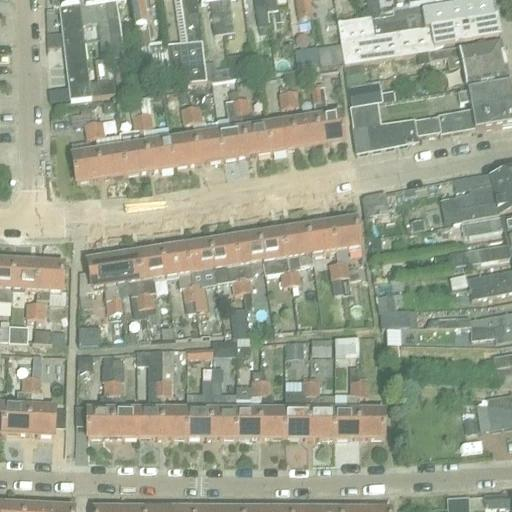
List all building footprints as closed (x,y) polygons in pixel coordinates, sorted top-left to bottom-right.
[(82,30),(78,0),(51,0),(53,9),(57,11),(59,11),(64,47),(84,44),(82,30)] [(110,32),(104,0),(78,0),(83,30),(98,27),(99,41),(102,64),(111,63),(114,63),(110,32)] [(104,0),(110,32),(114,63),(123,61),(119,30),(115,6),(125,4),(124,0),(104,0)] [(149,28),(141,29),(147,28),(142,0),(128,0),(129,0),(128,0),(133,31),(135,30),(138,53),(151,52),(149,28)] [(201,46),(195,0),(184,0),(189,33),(184,33),(186,47),(164,49),(166,62),(169,89),(206,85),(204,66),(201,46)] [(200,0),(202,6),(209,5),(213,39),(224,38),(218,0),(200,0)] [(234,37),(233,30),(229,2),(239,1),(238,0),(218,0),(224,38),(234,37)] [(253,0),(258,31),(260,40),(269,38),(269,30),(268,28),(264,0),(253,0)] [(264,0),(268,28),(278,27),(275,2),(274,2),(273,0),(264,0)] [(297,0),(297,1),(294,1),(297,23),(311,21),(308,0),(297,0)] [(429,9),(456,4),(480,0),(376,0),(379,18),(429,9)] [(459,27),(496,22),(493,2),(454,9),(454,10),(421,16),(372,24),(375,41),(459,27)] [(340,46),(373,41),(369,20),(337,26),(340,46)] [(374,41),(373,41),(340,46),(344,68),(435,55),(444,50),(463,47),(499,40),(496,22),(459,27),(375,41),(374,41)] [(247,49),(245,36),(224,39),(226,52),(247,49)] [(90,88),(84,44),(64,47),(71,104),(91,101),(90,88)] [(463,71),(504,64),(500,45),(458,52),(427,56),(429,66),(446,64),(447,73),(463,71)] [(251,80),(248,57),(227,60),(230,83),(251,80)] [(169,89),(166,62),(137,66),(140,93),(169,90),(169,89)] [(125,93),(121,64),(112,65),(116,94),(125,93)] [(504,64),(463,71),(467,92),(508,84),(504,64)] [(204,66),(206,85),(216,86),(229,84),(228,71),(217,73),(216,65),(204,66)] [(289,79),(304,75),(302,65),(286,68),(289,79)] [(346,85),(366,83),(363,67),(344,70),(346,85)] [(97,87),(90,88),(91,101),(114,98),(115,98),(113,85),(105,86),(97,87)] [(471,114),(511,107),(511,97),(510,88),(468,95),(457,97),(459,108),(470,106),(471,114)] [(311,92),(316,122),(320,149),(345,145),(341,118),(327,120),(323,90),(311,92)] [(289,112),(298,111),(297,96),(287,97),(289,112)] [(280,114),(289,112),(287,97),(278,98),(280,114)] [(141,120),(142,120),(138,102),(129,104),(131,122),(134,137),(144,135),(141,120)] [(241,120),(243,133),(247,160),(272,156),(268,130),(255,131),(253,118),(250,118),(248,103),(239,105),(241,120)] [(231,122),(241,120),(239,105),(229,107),(231,122)] [(230,135),(219,137),(223,164),(247,160),(243,133),(241,120),(231,122),(229,107),(225,107),(230,135)] [(417,141),(439,137),(440,140),(475,134),(475,135),(511,128),(511,107),(471,114),(471,115),(437,120),(438,121),(415,125),(415,124),(414,124),(417,141)] [(349,113),(352,134),(362,133),(372,131),(380,130),(377,109),(349,113)] [(190,112),(193,127),(201,126),(199,111),(190,112)] [(193,127),(190,112),(180,114),(183,129),(193,127)] [(85,144),(95,143),(97,155),(85,157),(85,158),(72,160),(76,187),(102,182),(93,127),(92,128),(91,118),(73,120),(75,130),(83,129),(85,144)] [(141,120),(144,135),(153,134),(150,118),(142,120),(141,120)] [(316,122),(292,126),(296,152),(320,149),(316,122)] [(404,126),(408,149),(418,147),(417,141),(414,124),(404,126)] [(102,182),(126,179),(120,139),(119,139),(104,141),(102,126),(93,127),(102,182)] [(195,141),(199,167),(223,164),(219,137),(217,126),(204,128),(206,139),(195,141)] [(292,126),(268,130),(272,156),(296,152),(292,126)] [(397,151),(408,149),(404,126),(393,128),(397,151)] [(383,130),(387,153),(397,151),(393,128),(383,130)] [(377,155),(387,153),(383,130),(380,130),(372,131),(377,155)] [(377,155),(372,131),(362,133),(366,156),(377,155)] [(356,158),(366,156),(362,133),(352,134),(351,135),(356,158)] [(120,139),(126,179),(150,175),(146,149),(144,136),(120,139)] [(170,145),(174,171),(199,167),(195,141),(170,145)] [(170,145),(146,149),(150,175),(174,171),(170,145)] [(495,198),(511,194),(511,174),(453,186),(455,198),(467,195),(468,200),(455,202),(456,205),(495,198)] [(511,194),(495,198),(456,205),(460,227),(499,220),(511,217),(511,194)] [(384,197),(363,202),(363,203),(360,204),(364,224),(388,219),(384,197)] [(505,242),(511,240),(511,221),(501,223),(460,228),(463,242),(504,235),(505,242)] [(331,228),(335,254),(361,251),(356,224),(331,228)] [(307,232),(311,258),(335,254),(331,228),(307,232)] [(287,262),(289,276),(291,290),(300,289),(298,274),(299,274),(299,271),(313,269),(311,258),(307,232),(283,236),(287,262)] [(287,262),(283,236),(258,239),(262,266),(263,266),(264,279),(279,278),(281,292),(291,290),(289,276),(287,262)] [(262,266),(258,239),(234,243),(242,298),(245,315),(254,313),(249,283),(253,282),(251,268),(262,266)] [(509,263),(510,262),(511,261),(511,240),(505,242),(507,249),(449,258),(452,272),(509,263)] [(242,298),(234,243),(209,247),(213,273),(216,288),(232,286),(234,299),(242,298)] [(213,273),(209,247),(185,251),(189,277),(198,276),(213,273)] [(189,277),(185,251),(161,254),(165,281),(176,279),(178,292),(181,291),(184,307),(186,318),(196,317),(194,306),(192,291),(189,277)] [(165,281),(161,254),(137,258),(146,322),(155,320),(152,298),(156,297),(154,283),(165,281)] [(146,322),(137,258),(112,262),(118,300),(130,298),(131,302),(135,301),(138,323),(146,322)] [(118,300),(112,262),(88,266),(89,274),(82,275),(81,300),(93,299),(92,292),(103,290),(105,305),(107,319),(108,319),(111,347),(125,346),(123,329),(121,317),(122,317),(119,302),(118,300)] [(0,307),(11,308),(12,293),(13,266),(0,265),(0,307)] [(511,284),(511,265),(511,266),(511,274),(466,283),(467,290),(493,288),(511,284)] [(36,295),(38,268),(13,266),(12,293),(36,295)] [(337,268),(339,283),(349,281),(346,266),(337,268)] [(36,305),(49,305),(49,295),(62,296),(64,269),(38,268),(36,295),(36,305)] [(339,283),(337,268),(328,269),(330,285),(331,285),(333,300),(342,298),(339,283)] [(471,303),(511,295),(511,284),(493,288),(467,290),(471,303)] [(194,306),(196,317),(204,315),(202,304),(203,304),(201,289),(192,291),(194,306)] [(394,298),(376,301),(379,317),(379,316),(379,317),(396,316),(394,298)] [(26,323),(35,324),(36,309),(27,308),(26,323)] [(36,309),(35,324),(45,324),(46,309),(36,309)] [(396,316),(379,317),(381,333),(409,331),(407,315),(396,316)] [(500,330),(511,327),(511,317),(468,325),(468,329),(468,330),(500,330)] [(511,338),(511,327),(500,330),(468,330),(468,331),(470,331),(470,345),(490,343),(511,338)] [(249,342),(247,329),(232,331),(234,344),(249,342)] [(10,331),(9,339),(9,348),(27,349),(28,332),(10,331)] [(52,335),(35,334),(34,334),(33,347),(52,348),(52,335)] [(390,349),(402,349),(401,335),(388,336),(390,349)] [(337,362),(361,361),(360,342),(336,343),(337,362)] [(331,361),(331,344),(311,344),(311,361),(331,361)] [(402,349),(390,349),(391,365),(403,364),(402,349)] [(212,361),(211,352),(189,353),(190,362),(212,361)] [(148,415),(138,415),(138,442),(163,442),(162,415),(163,402),(163,361),(162,355),(148,356),(148,415)] [(162,355),(163,361),(163,402),(172,402),(172,387),(174,387),(174,355),(162,355)] [(509,372),(511,371),(511,358),(492,361),(494,373),(495,373),(495,374),(508,371),(509,372)] [(25,397),(31,398),(33,367),(32,367),(31,382),(21,382),(20,396),(25,396),(25,397)] [(41,383),(40,383),(41,368),(33,367),(31,398),(40,398),(40,395),(41,383)] [(99,400),(99,411),(99,415),(87,415),(87,442),(113,442),(113,415),(113,400),(114,371),(102,371),(102,386),(103,386),(103,400),(99,400)] [(113,415),(113,442),(138,442),(138,415),(125,415),(125,400),(124,400),(124,371),(114,371),(113,400),(113,415)] [(511,381),(511,371),(509,372),(508,371),(495,374),(496,384),(511,381)] [(212,442),(237,442),(237,403),(237,399),(221,399),(221,387),(222,387),(222,372),(212,372),(212,384),(212,385),(212,415),(212,442)] [(260,372),(260,386),(261,386),(261,401),(261,442),(286,442),(286,415),(273,415),(273,401),(270,400),(270,386),(269,386),(269,372),(260,372)] [(334,415),(334,442),(359,442),(359,415),(359,402),(358,386),(358,372),(349,372),(349,400),(346,400),(346,415),(334,415)] [(511,381),(496,384),(497,391),(510,393),(511,392),(511,381)] [(201,400),(196,400),(197,415),(187,415),(187,442),(212,442),(212,415),(212,385),(212,384),(201,384),(201,400)] [(251,391),(251,401),(261,401),(261,386),(260,386),(251,386),(251,391)] [(310,442),(310,386),(302,386),(302,401),(285,401),(286,415),(286,442),(310,442)] [(319,386),(310,386),(310,442),(334,442),(334,415),(322,415),(323,401),(319,401),(319,386)] [(358,386),(359,402),(368,402),(368,386),(358,386)] [(40,398),(31,398),(29,438),(54,440),(55,413),(43,412),(43,395),(40,395),(40,398)] [(6,404),(4,437),(29,438),(31,398),(25,397),(25,396),(20,396),(18,396),(17,405),(6,404)] [(511,412),(511,399),(511,400),(486,404),(487,410),(511,413),(511,412)] [(250,403),(237,403),(237,442),(261,442),(261,401),(251,401),(250,403)] [(511,412),(511,413),(487,410),(492,434),(511,430),(511,412)] [(163,442),(187,442),(187,415),(162,415),(163,442)] [(359,415),(359,442),(384,442),(384,415),(359,415)] [(511,499),(484,501),(484,511),(499,511),(511,511),(511,499)] [(446,503),(446,511),(468,511),(468,502),(446,503)]
